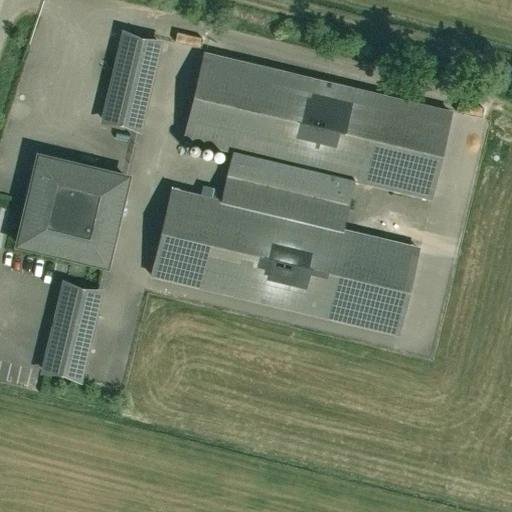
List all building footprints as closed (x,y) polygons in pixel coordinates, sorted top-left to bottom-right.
[(158,42),(124,34),(103,122),(137,130),(158,42)] [(172,189),(151,277),(395,335),(448,112),(204,53),(184,141),(231,152),(219,201),(172,189)] [(38,157),(17,245),(104,266),(125,178),(38,157)] [(64,285),(44,372),(77,380),(98,293),(64,285)] [(0,357),(8,359),(11,346),(16,347),(20,331),(0,327),(3,312),(0,310),(0,357)] [(26,363),(23,381),(35,383),(38,365),(26,363)]
